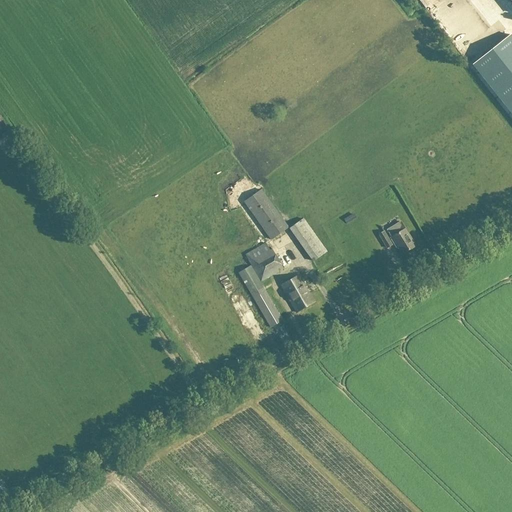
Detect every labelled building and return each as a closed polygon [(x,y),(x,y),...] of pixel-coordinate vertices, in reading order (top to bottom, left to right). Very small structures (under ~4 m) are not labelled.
[(511,115),(511,38),(510,36),(472,65),(511,115)] [(270,241),(289,228),(261,190),(243,203),(270,241)] [(402,255),(415,247),(404,230),(390,238),(394,244),(395,244),(402,255)] [(386,249),(392,246),(384,232),(378,235),(386,249)] [(283,270),(280,264),(275,255),(272,250),(269,251),(265,244),(259,247),(245,255),(244,255),(260,283),(283,270)] [(250,295),(262,288),(250,266),(238,274),(250,295)] [(296,313),(314,303),(299,275),(280,286),(296,313)] [(262,288),(250,295),(270,329),(283,321),(262,288)]
